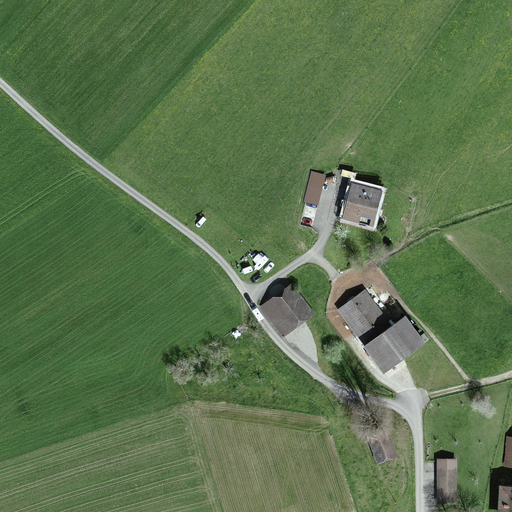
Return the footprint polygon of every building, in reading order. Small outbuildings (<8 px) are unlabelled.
[(380,190),(352,183),(343,218),(371,225),(374,216),(376,217),(380,199),(378,199),(380,190)] [(296,287),(276,301),(293,325),(313,310),(296,287)] [(365,289),(338,309),(365,345),(364,345),(384,373),(425,342),(405,315),(391,325),(365,289)] [(389,424),(374,428),(381,457),(396,454),(389,424)] [(454,470),(439,470),(439,502),(455,502),(454,470)] [(511,511),(511,489),(503,489),(501,511),(511,511)]
